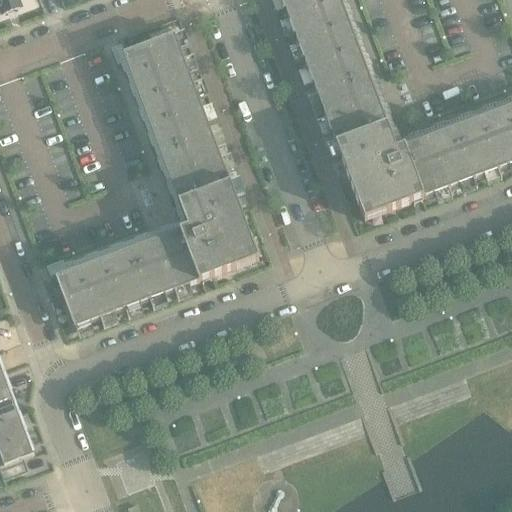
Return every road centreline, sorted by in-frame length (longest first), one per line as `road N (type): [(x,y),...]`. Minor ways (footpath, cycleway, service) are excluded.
road 1 (residential): [(221,0),(325,279)]
road 2 (residential): [(59,377),(325,279)]
road 3 (residential): [(325,279),(511,212)]
road 4 (residential): [(174,0),(0,65)]
road 5 (residential): [(0,226),(59,377)]
